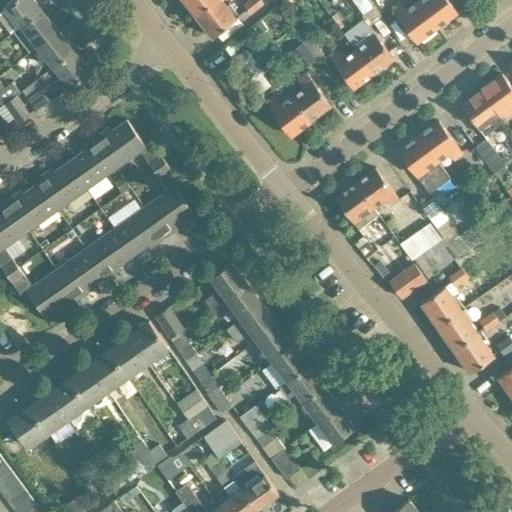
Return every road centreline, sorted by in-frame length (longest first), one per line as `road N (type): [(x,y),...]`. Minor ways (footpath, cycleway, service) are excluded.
road 1 (residential): [(0,357),(37,360),(288,193)]
road 2 (unclassified): [(472,412),(288,193)]
road 3 (residential): [(511,29),(288,193)]
road 4 (residential): [(0,163),(164,40)]
road 5 (unclassified): [(288,193),(164,40)]
road 6 (residential): [(472,412),(331,511)]
